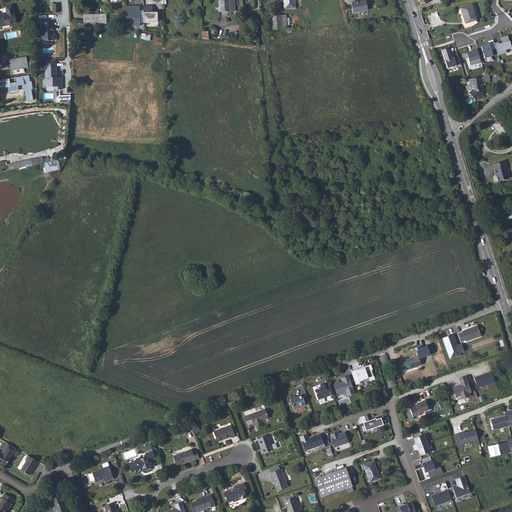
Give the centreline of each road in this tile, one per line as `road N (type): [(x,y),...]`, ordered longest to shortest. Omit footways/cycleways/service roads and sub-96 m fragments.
road 1 (residential): [(56,470),(379,350)]
road 2 (secondary): [(448,129),(504,304)]
road 3 (residential): [(379,350),(504,304)]
